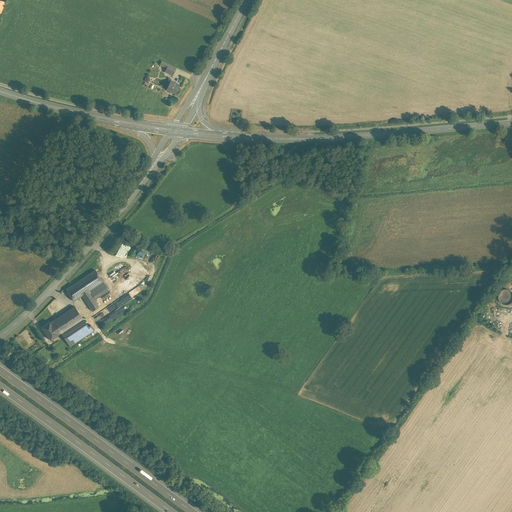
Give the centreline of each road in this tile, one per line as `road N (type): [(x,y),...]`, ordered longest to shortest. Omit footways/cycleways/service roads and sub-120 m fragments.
road 1 (secondary): [(511,122),(230,137)]
road 2 (motorway): [(189,511),(0,369)]
road 3 (secondary): [(150,169),(72,266),(0,336)]
road 4 (motorway): [(0,385),(170,511)]
road 5 (secondary): [(122,123),(0,90)]
